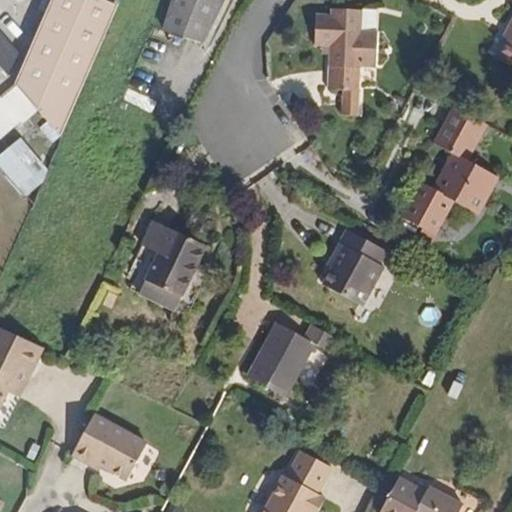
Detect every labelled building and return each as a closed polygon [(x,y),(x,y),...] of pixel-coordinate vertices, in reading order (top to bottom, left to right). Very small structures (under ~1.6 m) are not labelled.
[(127,0),(56,0),(21,78),(43,103),(68,133),(111,36),(127,0)] [(124,42),(142,0),(127,0),(111,36),(124,42)] [(170,0),(162,30),(215,46),(228,0),(170,0)] [(377,36),(378,15),(345,13),(345,19),(330,19),(328,51),(343,51),(341,95),(358,97),(373,98),(374,75),(391,76),(393,37),(377,36)] [(0,50),(13,68),(27,46),(3,17),(0,21),(0,50)] [(0,127),(5,133),(43,103),(21,78),(0,95),(0,127)] [(357,104),(373,105),(373,98),(358,97),(357,104)] [(372,123),(373,105),(357,104),(357,122),(372,123)] [(511,183),(483,167),(502,131),(469,112),(450,148),(468,160),(449,193),(436,188),(417,222),(451,241),(469,207),(494,220),(511,186),(511,183)] [(45,121),(38,134),(54,142),(61,130),(45,121)] [(0,167),(26,196),(52,172),(20,136),(0,154),(0,167)] [(185,311),(219,247),(166,220),(154,243),(171,252),(149,293),(185,311)] [(402,272),(409,258),(370,235),(353,264),(350,262),(336,287),(384,314),(406,274),(402,272)] [(43,367),(55,344),(9,322),(0,338),(0,418),(16,388),(19,380),(26,384),(36,366),(43,367)] [(325,323),(317,337),(292,323),(262,377),(299,397),(329,344),(344,352),(352,338),(325,323)] [(16,388),(29,394),(43,367),(36,366),(26,384),(19,380),(16,388)] [(138,478),(157,443),(104,413),(81,453),(108,468),(112,464),(138,478)] [(330,493),(344,466),(307,445),(292,471),(288,469),(264,511),(329,511),(338,497),(330,493)] [(444,482),(441,488),(414,475),(393,511),(394,511),(492,511),(500,498),(484,490),(480,499),(444,482)] [(0,511),(4,511),(11,503),(0,495),(0,511)]
